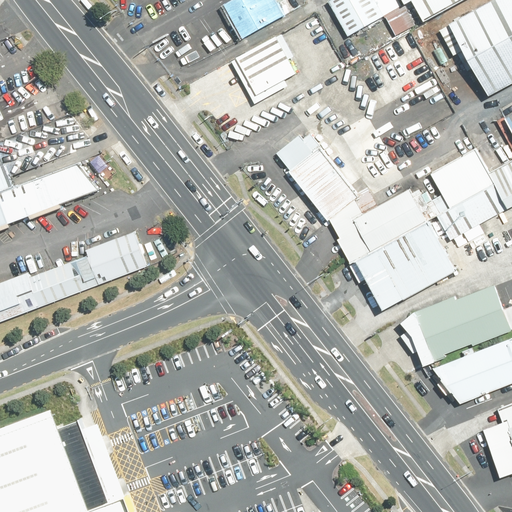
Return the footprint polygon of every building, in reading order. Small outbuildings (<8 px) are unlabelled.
[(276,0),(238,0),(223,9),(243,44),(288,20),(276,0)] [(374,0),(336,0),(326,7),(345,40),(385,16),(374,0)] [(408,0),(421,24),(465,0),(408,0)] [(511,0),(495,0),(445,28),(485,97),(511,81),(511,0)] [(287,33),(240,58),(259,93),(305,68),(287,33)] [(511,114),(501,121),(511,140),(511,114)] [(358,198),(308,130),(276,153),(326,221),(358,198)] [(488,175),(474,151),(428,176),(448,211),(435,218),(449,243),(507,210),(488,175)] [(0,230),(101,191),(77,165),(12,191),(0,161),(0,230)] [(511,162),(488,175),(507,210),(511,207),(511,162)] [(425,223),(407,191),(331,234),(349,266),(353,264),(425,223)] [(453,272),(425,223),(353,264),(381,313),(453,272)] [(139,226),(0,279),(0,323),(154,265),(139,226)] [(511,322),(498,280),(416,308),(403,318),(414,333),(425,363),(511,331),(511,322)] [(511,335),(437,365),(463,400),(511,381),(511,335)] [(485,426),(504,474),(511,471),(511,399),(497,405),(502,419),(485,426)] [(0,511),(129,511),(122,493),(87,507),(49,413),(0,431),(0,511)]
